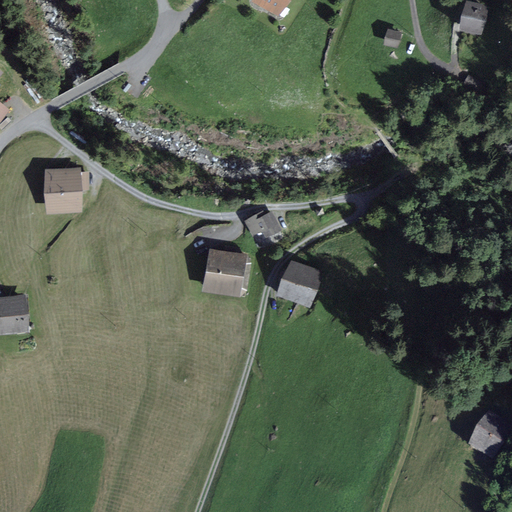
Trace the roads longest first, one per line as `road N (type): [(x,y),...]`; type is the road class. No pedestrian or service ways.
road 1 (residential): [(35,117),(132,191),(167,206),(238,215),(357,197)]
road 2 (unclassified): [(35,117),(145,54),(164,23)]
road 3 (track): [(383,511),(419,380)]
